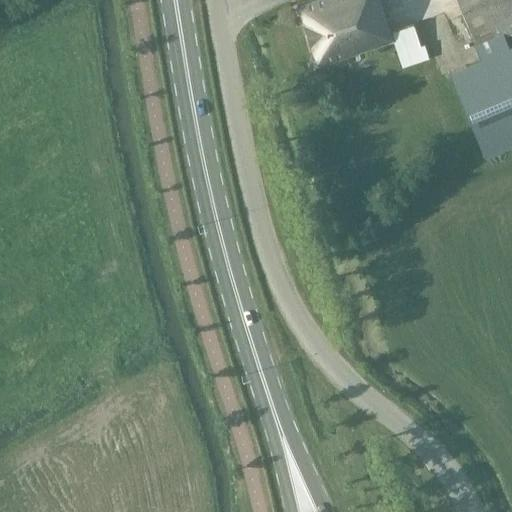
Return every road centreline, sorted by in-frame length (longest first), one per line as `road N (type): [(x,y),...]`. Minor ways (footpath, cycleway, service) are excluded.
road 1 (unclassified): [(468,511),(439,461),(317,345),(277,281),(248,186),(214,0)]
road 2 (primary): [(278,429),(214,222),(173,0)]
